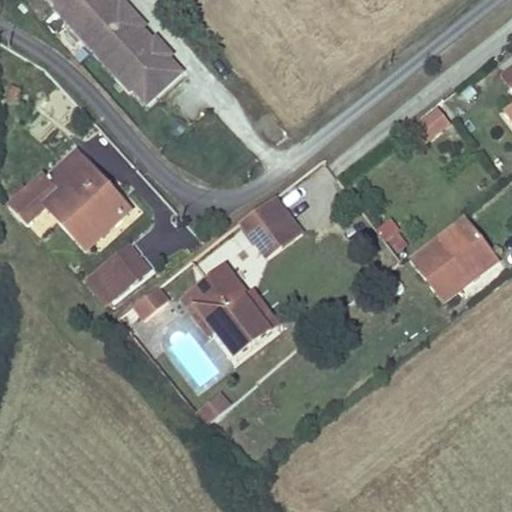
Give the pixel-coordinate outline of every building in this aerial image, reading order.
[(48,0),(57,9),(63,5),(77,20),(69,27),(116,77),(123,71),(137,86),(132,91),(147,106),(182,73),(169,59),(169,58),(160,66),(155,60),(156,44),(153,42),(143,30),(146,27),(123,2),(120,5),(115,0),(48,0)] [(172,56),(156,39),(153,42),(156,44),(155,60),(160,66),(169,58),(169,59),(172,56)] [(511,70),(503,78),(511,89),(511,70)] [(437,110),(413,127),(426,146),(451,129),(437,110)] [(45,177),(10,209),(28,227),(61,196),(101,240),(130,213),(78,156),(49,181),(45,177)] [(291,218),(277,199),(243,225),(257,244),(291,218)] [(305,236),(291,218),(257,244),(270,262),(305,236)] [(496,259),(466,219),(410,261),(444,306),(461,292),(458,288),(496,259)] [(240,257),(248,269),(259,263),(240,233),(192,265),(203,281),(240,257)] [(149,272),(130,249),(98,275),(99,277),(116,299),(149,272)] [(461,292),(499,263),(496,259),(458,288),(461,292)] [(226,268),(206,282),(212,290),(194,304),(217,335),(237,361),(280,329),(263,306),(255,312),(250,304),(252,302),(251,302),(226,268)] [(116,299),(99,277),(89,284),(107,306),(116,299)] [(405,292),(395,279),(377,293),(388,306),(405,292)] [(212,339),(217,335),(194,304),(212,290),(206,282),(183,300),(212,339)] [(168,302),(159,290),(146,300),(156,312),(168,302)] [(252,302),(250,304),(255,312),(263,306),(256,298),(251,302),(252,302)] [(146,300),(134,310),(143,322),(156,312),(146,300)] [(223,397),(197,418),(208,430),(213,425),(232,409),(223,397)]
